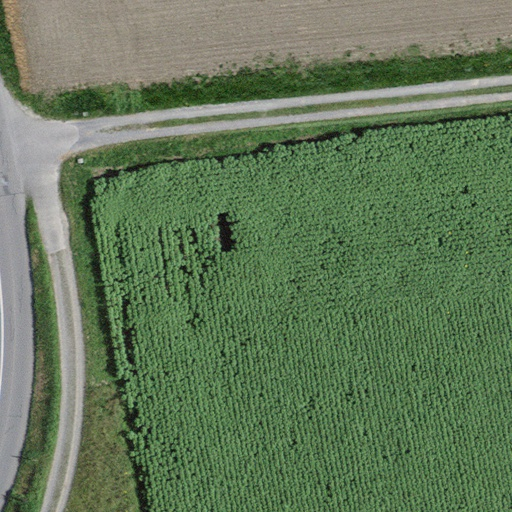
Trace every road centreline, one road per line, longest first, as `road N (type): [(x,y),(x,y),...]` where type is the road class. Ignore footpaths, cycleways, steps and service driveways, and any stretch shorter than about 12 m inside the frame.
road 1 (track): [(511,88),(31,139)]
road 2 (track): [(48,511),(71,384),(66,307),(31,139)]
